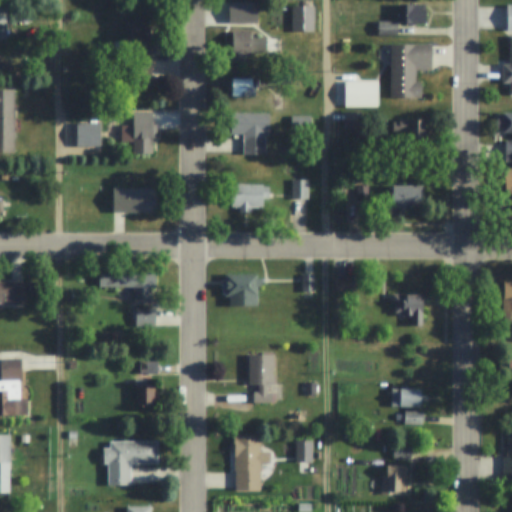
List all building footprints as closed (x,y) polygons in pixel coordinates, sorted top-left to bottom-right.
[(253,3),(253,22),(230,22),(230,3),(253,3)] [(425,4),(425,23),(398,23),(398,4),(425,4)] [(309,13),(309,31),(297,31),(297,13),(309,13)] [(148,18),(148,64),(150,64),(150,83),(124,83),(124,19),(148,18)] [(397,21),(397,35),(377,35),(377,21),(397,21)] [(251,38),(267,38),(267,51),(251,51),(250,54),(240,54),(240,60),(232,60),(233,54),(227,54),(228,34),(251,35),(251,38)] [(511,94),(510,94),(510,83),(503,83),(503,64),(510,64),(510,36),(511,36),(511,94)] [(390,44),(431,44),(431,69),(414,70),(415,82),(420,82),(420,98),(390,98),(390,44)] [(254,77),(255,96),(231,96),(231,77),(254,77)] [(374,87),(374,104),(358,104),(358,87),(374,87)] [(0,89),(13,89),(14,153),(0,153),(0,89)] [(151,124),(155,124),(155,137),(151,137),(152,154),(133,154),(132,112),(151,112),(151,124)] [(265,154),(243,154),(243,134),(230,134),(230,113),(268,112),(268,134),(265,134),(265,154)] [(360,112),(360,128),(343,128),(343,112),(360,112)] [(503,113),(511,113),(511,132),(503,132),(503,113)] [(291,115),(310,115),(310,125),(291,125),(291,115)] [(424,119),(424,139),(395,139),(395,119),(424,119)] [(291,179),(307,179),(307,199),(291,199),(291,179)] [(238,212),(238,208),(234,208),(234,206),(230,206),(230,183),(262,183),(262,186),(268,186),(268,198),(262,198),(262,206),(258,206),(258,208),(251,208),(251,212),(238,212)] [(356,185),(366,185),(366,200),(356,200),(356,185)] [(413,189),(419,189),(419,204),(413,204),(413,208),(385,208),(384,185),(413,185),(413,189)] [(155,188),(155,212),(112,212),(112,188),(155,188)] [(260,278),(260,287),(256,287),(256,306),(229,306),(228,296),(225,296),(225,273),(256,273),(256,278),(260,278)] [(134,287),(99,287),(99,274),(155,274),(155,287),(149,287),(149,304),(134,304),(134,287)] [(313,274),(313,292),(301,292),(301,274),(313,274)] [(354,276),(354,292),(335,292),(335,276),(354,276)] [(0,283),(24,283),(24,305),(0,304),(0,283)] [(81,290),(81,301),(70,301),(70,290),(81,290)] [(511,324),(503,324),(503,290),(511,290),(511,324)] [(392,295),(422,295),(422,326),(410,326),(410,315),(403,315),(403,313),(394,313),(394,305),(392,305),(392,295)] [(154,307),(154,327),(136,327),(135,307),(154,307)] [(273,354),(273,384),(267,384),(267,393),(271,393),(271,403),(253,403),(253,393),(257,393),(257,384),(248,384),(248,354),(273,354)] [(0,360),(20,360),(21,381),(19,381),(19,399),(26,399),(26,416),(0,416),(0,360)] [(138,362),(157,362),(157,376),(139,376),(138,362)] [(154,385),(154,407),(135,407),(135,385),(154,385)] [(422,394),(422,400),(420,400),(420,407),(391,407),(391,388),(420,388),(420,394),(422,394)] [(421,411),(421,424),(404,424),(404,411),(421,411)] [(511,486),(503,486),(503,457),(507,457),(506,422),(511,422),(511,486)] [(75,431),(75,439),(67,439),(67,432),(75,431)] [(260,451),(270,451),(270,462),(260,462),(260,489),(237,489),(237,473),(234,473),(234,435),(260,435),(260,451)] [(295,440),(311,440),(311,461),(295,461),(295,440)] [(129,465),(129,485),(107,485),(107,464),(103,464),(103,449),(109,449),(109,441),(156,441),(157,465),(129,465)] [(411,447),(410,459),(393,458),(393,446),(411,447)] [(381,476),(386,476),(387,465),(405,466),(405,491),(393,491),(393,495),(381,494),(381,476)] [(341,474),(352,474),(352,498),(341,498),(341,474)] [(310,503),(310,511),(294,511),(294,503),(310,503)]
